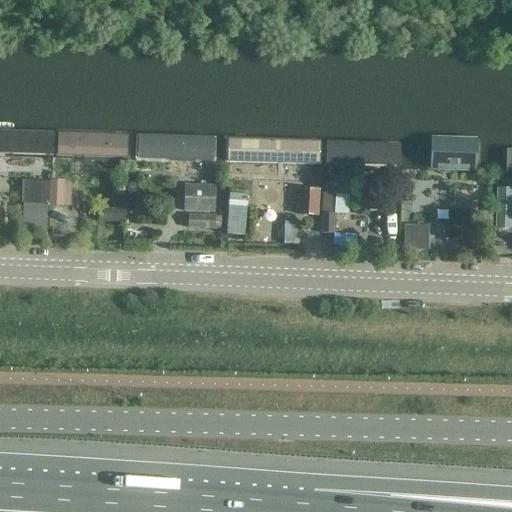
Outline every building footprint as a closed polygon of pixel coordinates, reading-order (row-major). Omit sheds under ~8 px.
[(53,134),(0,132),(0,155),(52,158),(53,134)] [(128,137),(55,134),(55,156),(127,159),(128,137)] [(213,139),(134,136),(133,160),(213,163),(213,139)] [(321,142),(227,139),(226,164),(320,167),(321,142)] [(478,140),(431,139),(430,173),(477,174),(478,140)] [(400,148),(325,144),(324,165),(399,168),(400,148)] [(45,180),(29,179),(27,202),(44,203),(45,180)] [(47,181),(46,219),(67,219),(68,181),(47,181)] [(321,183),(318,234),(333,234),(334,214),(346,215),(347,196),(334,195),(334,184),(321,183)] [(213,186),(182,185),(181,211),(212,212),(213,186)] [(139,186),(125,186),(124,213),(138,213),(139,186)] [(511,189),(495,188),(494,230),(510,231),(511,210),(511,189)] [(318,190),(296,189),(294,217),(316,218),(318,190)] [(244,196),(221,194),(218,236),(241,237),(244,196)] [(45,206),(19,205),(17,239),(43,240),(45,206)] [(123,210),(95,208),(95,223),(122,225),(123,210)] [(213,216),(186,216),(185,230),(213,230),(213,216)] [(298,223),(282,223),(281,245),(297,245),(298,223)] [(399,225),(374,223),(372,246),(398,248),(399,225)] [(427,226),(402,227),(402,251),(427,251),(427,226)] [(358,238),(332,236),(332,253),(357,254),(358,238)] [(470,244),(469,259),(482,260),(483,245),(470,244)]
